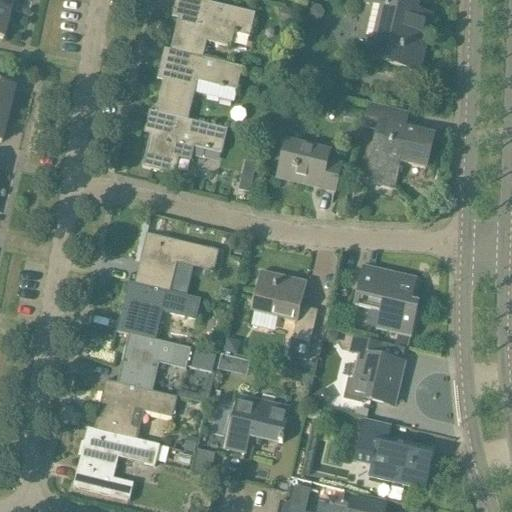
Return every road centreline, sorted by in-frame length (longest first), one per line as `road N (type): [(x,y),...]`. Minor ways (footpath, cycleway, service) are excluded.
road 1 (residential): [(467,244),(275,233),(69,182)]
road 2 (residential): [(28,498),(69,182)]
road 3 (tertiary): [(467,244),(468,378),(492,511)]
road 4 (tertiary): [(475,0),(467,244)]
road 5 (residential): [(69,182),(95,0)]
road 6 (tertiary): [(511,418),(503,246)]
road 7 (tertiary): [(503,246),(511,78)]
